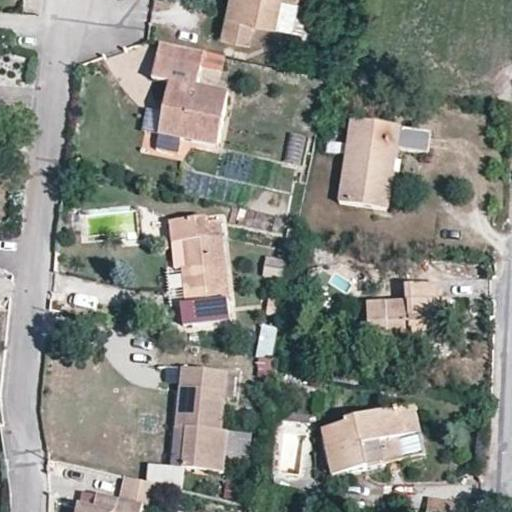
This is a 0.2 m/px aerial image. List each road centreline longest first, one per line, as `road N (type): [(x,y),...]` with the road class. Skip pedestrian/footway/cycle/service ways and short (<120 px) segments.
road 1 (residential): [(26,511),(22,403),(64,27),(102,7)]
road 2 (residential): [(511,309),(501,511)]
